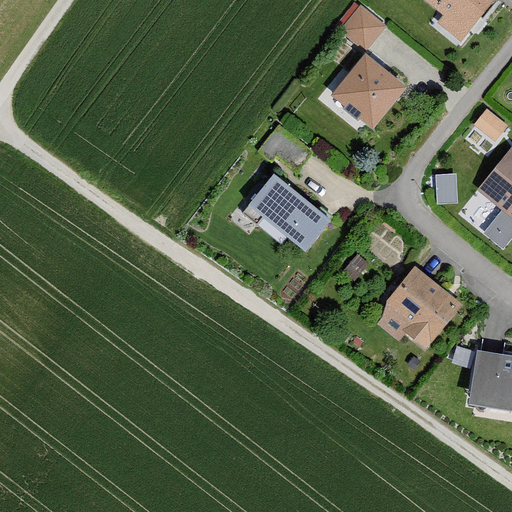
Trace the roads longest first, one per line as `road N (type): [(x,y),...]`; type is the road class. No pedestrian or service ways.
road 1 (track): [(0,129),(511,482)]
road 2 (residential): [(511,49),(408,187),(420,218),(511,292)]
